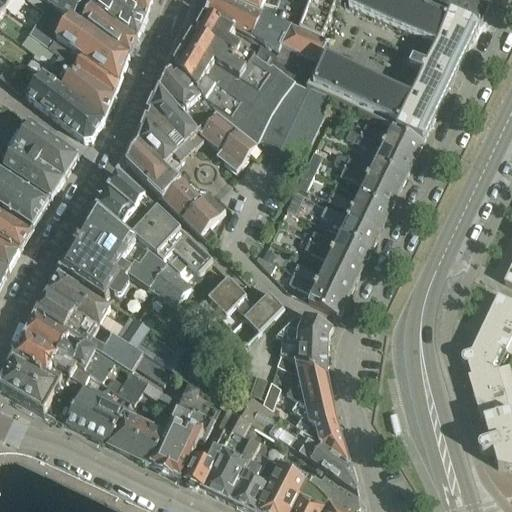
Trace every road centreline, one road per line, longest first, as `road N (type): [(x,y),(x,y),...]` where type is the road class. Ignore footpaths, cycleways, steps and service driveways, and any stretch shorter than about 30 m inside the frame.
road 1 (residential): [(511,7),(355,337),(352,403),(381,511)]
road 2 (residential): [(176,0),(109,157),(0,351)]
road 3 (tertiary): [(420,323),(511,115)]
road 4 (residential): [(0,427),(199,511)]
road 5 (tertiary): [(474,511),(420,323)]
road 6 (tertiary): [(420,323),(412,370),(448,511)]
